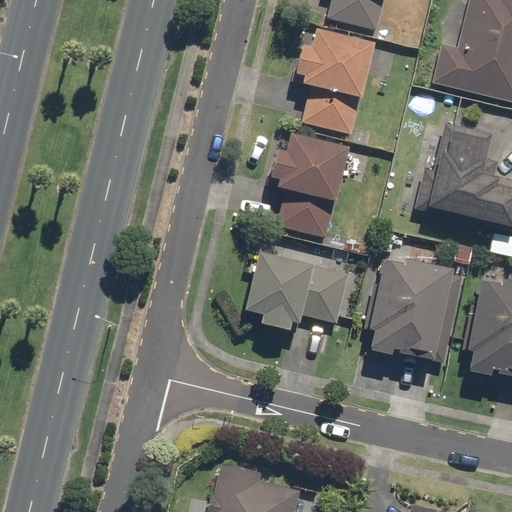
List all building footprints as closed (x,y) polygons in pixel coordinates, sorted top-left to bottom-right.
[(388,0),(332,0),(328,19),(381,32),(388,0)] [(442,43),(433,83),(511,101),(511,0),(469,0),(458,47),(442,43)] [(425,12),(395,4),(389,30),(419,38),(425,12)] [(357,135),(380,42),(319,27),(315,44),(302,41),(292,83),(311,87),(303,122),(357,135)] [(425,167),(415,209),(511,232),(511,178),(486,172),(495,133),(447,122),(435,169),(425,167)] [(331,240),(354,146),(295,132),(291,151),(277,147),(267,186),(286,190),(277,227),(331,240)] [(351,272),(263,250),(248,310),(267,314),(265,323),(296,330),(298,321),(304,323),(306,317),(338,325),(351,272)] [(376,333),(372,351),(438,365),(458,267),(409,257),(407,263),(381,258),(366,330),(376,333)] [(471,303),(459,367),(511,377),(511,278),(504,277),(503,283),(482,279),(477,304),(471,303)] [(297,511),(303,491),(260,481),(262,471),(222,461),(209,511),(297,511)] [(451,511),(413,503),(410,511),(451,511)]
